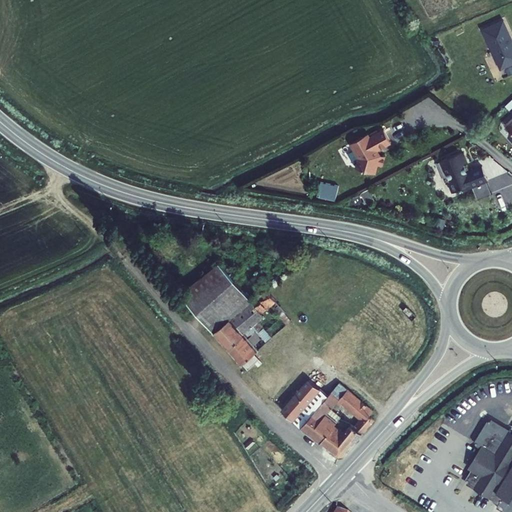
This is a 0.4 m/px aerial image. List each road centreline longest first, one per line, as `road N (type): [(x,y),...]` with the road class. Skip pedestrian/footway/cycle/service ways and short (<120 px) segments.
road 1 (secondary): [(0,120),(55,160),(145,197),(350,231)]
road 2 (tertiary): [(376,437),(494,349)]
road 3 (tertiary): [(451,314),(438,353),(376,437)]
road 4 (secondary): [(482,261),(350,231)]
road 5 (secondary): [(350,231),(396,250),(450,305)]
